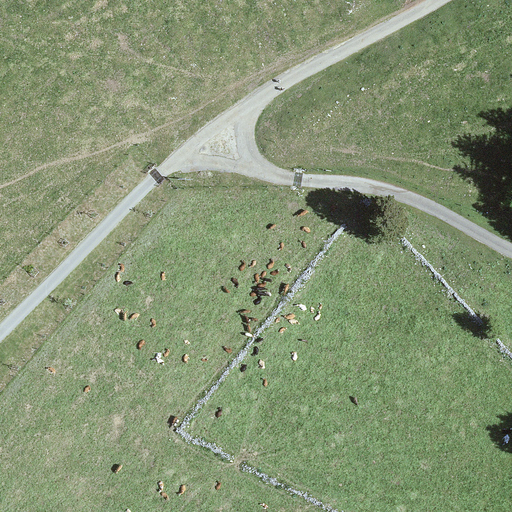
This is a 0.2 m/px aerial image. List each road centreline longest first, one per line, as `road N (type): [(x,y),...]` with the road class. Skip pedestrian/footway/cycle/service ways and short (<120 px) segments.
road 1 (track): [(511,253),(381,186),(254,166),(244,136),(250,106)]
road 2 (unclassified): [(250,106),(443,0)]
